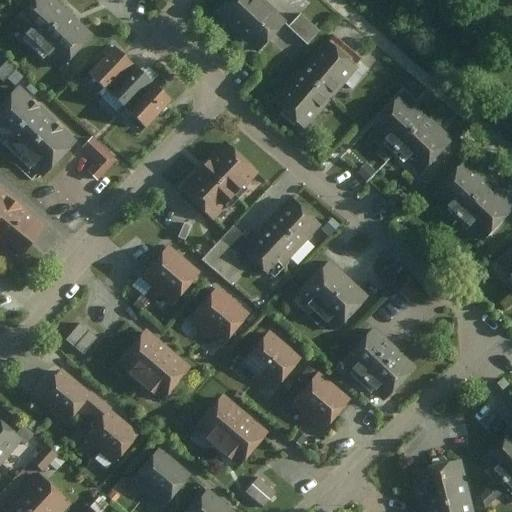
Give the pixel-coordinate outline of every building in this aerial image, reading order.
[(30,0),(10,22),(33,43),(65,10),(54,0),(30,0)] [(255,0),(224,0),(212,14),(255,54),(282,25),(255,0)] [(65,10),(33,43),(57,66),(89,32),(65,10)] [(319,33),(301,17),(288,31),(307,47),(319,33)] [(358,72),(324,40),(260,107),(295,139),(358,72)] [(88,74),(108,93),(133,67),(112,48),(88,74)] [(108,93),(126,110),(151,84),(133,67),(108,93)] [(151,84),(126,110),(144,127),(169,101),(151,84)] [(0,105),(0,135),(4,140),(39,107),(20,87),(0,105)] [(405,94),(369,130),(420,180),(455,144),(405,94)] [(59,128),(39,107),(4,140),(24,161),(59,128)] [(59,128),(24,161),(42,179),(77,146),(59,128)] [(81,151),(95,164),(85,175),(94,183),(109,168),(115,161),(92,139),(81,151)] [(225,143),(176,188),(208,224),(257,179),(225,143)] [(511,206),(464,162),(431,197),(482,244),(511,211),(511,206)] [(44,226),(0,192),(0,250),(15,263),(44,226)] [(266,282),(319,227),(286,196),(233,251),(266,282)] [(197,271),(182,259),(168,247),(141,279),(155,291),(170,303),(197,271)] [(511,252),(496,265),(511,284),(511,252)] [(368,300),(326,260),(294,295),(336,334),(368,300)] [(249,315),(231,301),(214,287),(188,320),(205,333),(223,348),(249,315)] [(95,341),(76,325),(62,343),(81,359),(95,341)] [(390,347),(371,328),(339,361),(382,404),(414,371),(390,347)] [(186,365),(167,348),(148,332),(118,366),(137,382),(157,399),(186,365)] [(300,358),(286,346),(271,334),(244,366),(258,378),(273,391),(300,358)] [(111,413),(89,394),(76,383),(61,370),(35,401),(49,412),(63,424),(75,411),(93,426),(81,440),(97,453),(112,466),(138,435),(123,423),(111,413)] [(349,399),(333,386),(316,372),(288,405),(305,419),(321,432),(349,399)] [(194,431),(215,449),(234,465),(264,431),(245,414),(224,397),(194,431)] [(0,426),(0,460),(17,442),(0,426)] [(511,431),(481,460),(511,493),(511,431)] [(130,480),(146,494),(161,507),(189,475),(174,462),(158,448),(130,480)] [(45,449),(30,465),(40,474),(55,458),(45,449)] [(474,511),(464,461),(418,470),(426,511),(474,511)] [(4,511),(61,511),(67,506),(38,478),(4,511)] [(259,479),(245,494),(263,510),(276,495),(259,479)] [(486,504),(502,493),(495,483),(480,494),(486,504)] [(188,511),(233,511),(223,503),(208,490),(188,511)]
